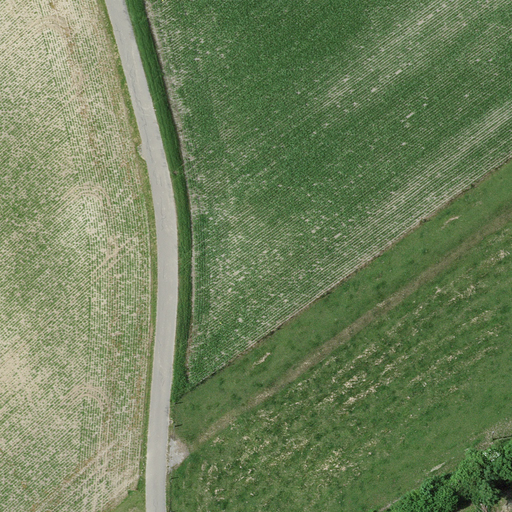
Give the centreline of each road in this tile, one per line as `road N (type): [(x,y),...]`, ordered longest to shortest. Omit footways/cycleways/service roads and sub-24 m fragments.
road 1 (unclassified): [(155,511),(165,210),(114,0)]
road 2 (track): [(511,215),(156,467)]
